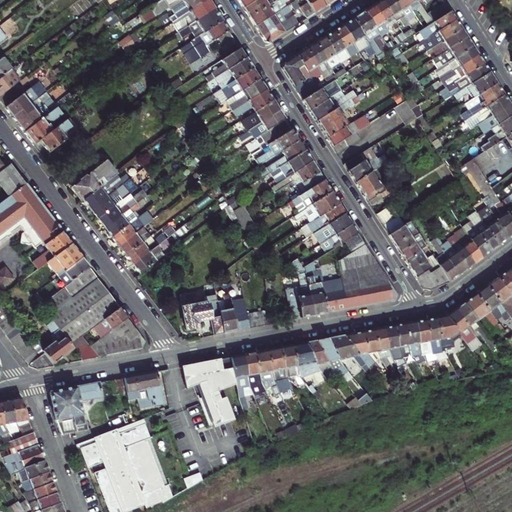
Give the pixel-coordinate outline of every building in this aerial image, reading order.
[(170,11),(178,6),(187,0),(163,0),(159,2),(143,13),(147,20),(145,21),(146,23),(169,9),(170,11)] [(181,16),(182,17),(207,0),(187,0),(178,6),(180,10),(170,17),(173,21),(181,16)] [(209,0),(207,0),(182,17),(188,27),(215,9),(209,0)] [(238,0),(244,9),(257,0),(238,0)] [(257,0),(244,9),(250,18),(277,0),(257,0)] [(277,0),(250,18),(256,27),(281,10),(280,8),(285,4),(287,0),(277,0)] [(306,0),(315,14),(327,7),(322,0),(306,0)] [(383,0),(374,6),(388,28),(397,22),(383,0)] [(394,0),(383,0),(397,22),(405,17),(402,12),(394,0)] [(394,0),(402,12),(408,8),(411,13),(413,11),(406,0),(394,0)] [(418,0),(406,0),(413,11),(414,12),(418,9),(429,25),(433,23),(428,15),(423,7),(419,0),(418,0)] [(300,7),(296,1),(290,4),(292,8),(295,11),(300,7)] [(256,27),(262,37),(271,31),(272,32),(281,26),(280,25),(287,20),(283,14),(292,8),(290,4),(281,10),(256,27)] [(374,6),(365,11),(379,33),(388,28),(374,6)] [(425,6),(423,7),(428,15),(431,13),(427,6),(425,6)] [(308,19),(300,7),(295,11),(296,14),(302,23),(308,19)] [(215,9),(188,27),(179,34),(181,38),(182,39),(192,33),(196,39),(223,22),(215,9)] [(365,11),(354,19),(373,49),(374,50),(378,47),(374,40),(381,35),(379,33),(365,11)] [(451,12),(433,23),(429,25),(429,26),(433,32),(424,37),(426,40),(431,38),(457,21),(451,12)] [(271,43),(298,25),(292,17),(287,20),(280,25),(281,26),(272,32),(271,31),(262,37),(265,42),(271,43)] [(354,19),(343,26),(359,50),(364,47),(368,53),(373,49),(354,19)] [(180,20),(174,24),(177,28),(183,24),(180,20)] [(408,39),(416,34),(407,20),(399,26),(403,33),(408,39)] [(457,21),(431,38),(433,41),(437,38),(440,43),(462,29),(457,21)] [(223,22),(196,39),(182,48),(192,63),(212,50),(209,45),(221,37),(229,31),(227,28),(223,22)] [(343,26),(334,32),(351,57),(355,54),(359,61),(364,58),(359,50),(343,26)] [(462,29),(440,43),(436,46),(439,49),(442,47),(445,52),(468,38),(462,29)] [(221,37),(225,43),(233,38),(229,31),(221,37)] [(134,32),(118,42),(125,54),(141,44),(134,32)] [(334,32),(324,38),(340,62),(345,70),(347,73),(352,70),(346,60),(351,57),(334,32)] [(395,39),(399,44),(408,39),(403,33),(395,38),(395,39)] [(225,43),(222,45),(226,51),(237,44),(233,38),(225,43)] [(315,43),(331,68),(340,62),(324,38),(315,43)] [(468,38),(445,52),(433,60),(435,64),(445,58),(448,63),(473,46),(468,38)] [(395,39),(387,45),(390,50),(399,44),(395,39)] [(315,43),(306,49),(323,74),(331,68),(315,43)] [(237,44),(226,51),(229,56),(240,49),(238,46),(237,44)] [(451,65),(455,71),(479,55),(473,46),(448,63),(447,64),(449,67),(451,65)] [(214,75),(216,78),(246,58),(244,55),(240,49),(229,56),(222,61),(225,65),(219,70),(220,71),(214,75)] [(306,49),(297,55),(320,91),(324,88),(317,77),(323,74),(306,49)] [(320,91),(297,55),(284,63),(283,70),(303,101),(320,91)] [(404,55),(397,59),(402,67),(403,66),(409,63),(404,55)] [(479,55),(455,71),(452,72),(454,75),(457,74),(461,79),(485,64),(479,55)] [(215,79),(222,89),(253,68),(250,65),(246,58),(216,78),(215,79)] [(0,79),(2,78),(12,70),(3,59),(0,61),(0,79)] [(215,65),(219,70),(225,65),(222,61),(215,65)] [(485,64),(461,79),(447,88),(450,92),(458,87),(457,86),(463,82),(467,87),(490,72),(485,64)] [(253,68),(222,89),(214,95),(217,100),(229,92),(233,98),(260,80),(258,76),(253,68)] [(345,70),(336,75),(338,79),(344,75),(347,73),(345,70)] [(438,76),(440,80),(442,79),(450,74),(452,72),(451,70),(446,73),(445,72),(438,76)] [(334,72),(325,78),(330,85),(338,79),(336,75),(334,72)] [(490,72),(467,87),(456,94),(459,99),(470,92),(474,98),(480,95),(497,84),(490,72)] [(207,78),(210,82),(215,79),(216,78),(214,75),(213,74),(207,78)] [(452,78),(450,74),(442,79),(444,83),(452,78)] [(303,101),(310,112),(329,99),(325,94),(347,80),(344,75),(338,79),(330,85),(324,88),(320,91),(303,101)] [(0,99),(12,90),(2,78),(0,79),(0,99)] [(229,106),(233,112),(267,90),(260,80),(233,98),(236,102),(229,106)] [(0,99),(0,101),(13,118),(46,93),(39,83),(23,94),(17,86),(12,90),(0,99)] [(463,114),(467,119),(505,95),(497,84),(480,95),(474,98),(465,104),(469,110),(463,114)] [(267,90),(233,112),(236,118),(253,108),(255,112),(274,101),(267,90)] [(310,112),(317,122),(336,110),(332,104),(335,103),(345,96),(342,91),(329,99),(310,112)] [(13,118),(25,134),(58,108),(73,96),(70,92),(54,104),(46,93),(13,118)] [(229,92),(217,100),(221,105),(233,98),(229,92)] [(171,102),(173,106),(185,98),(182,94),(171,102)] [(484,114),(487,119),(511,104),(505,95),(467,119),(470,125),(475,122),(474,120),(484,114)] [(317,122),(327,139),(351,124),(344,113),(358,103),(355,98),(336,110),(317,122)] [(274,101),(255,112),(258,117),(246,125),(250,131),(262,122),(264,124),(271,119),(270,117),(280,111),(274,101)] [(406,102),(396,108),(399,114),(410,107),(406,102)] [(484,134),(493,129),(511,116),(511,106),(511,104),(487,119),(478,125),(484,134)] [(399,114),(403,120),(414,113),(412,110),(410,107),(399,114)] [(422,116),(417,107),(412,110),(414,113),(417,119),(422,116)] [(25,134),(34,147),(41,141),(52,133),(48,127),(59,118),(58,116),(62,113),(58,108),(25,134)] [(262,122),(250,131),(253,135),(265,128),(268,132),(271,129),(286,120),(280,111),(270,117),(271,119),(264,124),(262,122)] [(194,123),(188,112),(180,117),(186,128),(194,123)] [(403,120),(407,126),(411,123),(417,119),(414,113),(403,120)] [(429,127),(422,116),(417,119),(420,123),(425,130),(429,127)] [(482,147),(485,152),(487,154),(494,149),(507,140),(511,137),(511,116),(493,129),(496,134),(489,139),(490,141),(482,147)] [(76,126),(70,119),(52,133),(41,141),(50,153),(70,138),(67,134),(76,126)] [(417,119),(411,123),(414,127),(420,123),(417,119)] [(286,120),(271,129),(278,139),(292,130),(286,120)] [(351,124),(327,139),(333,148),(334,147),(344,141),(346,140),(357,133),(364,128),(362,125),(358,128),(354,122),(351,124)] [(237,133),(240,137),(248,132),(245,128),(237,133)] [(292,130),(278,139),(269,145),(272,149),(255,161),(259,167),(282,151),(299,141),(292,130)] [(248,132),(240,137),(242,142),(253,135),(250,131),(248,132)] [(428,136),(432,141),(440,137),(436,131),(428,136)] [(357,133),(346,140),(350,145),(361,138),(357,133)] [(299,141),(282,151),(285,156),(270,167),(262,172),(265,177),(271,173),(273,172),(280,168),(306,151),(299,141)] [(344,141),(334,147),(338,153),(348,146),(344,141)] [(179,158),(186,167),(201,155),(194,146),(179,158)] [(344,165),(356,183),(377,169),(389,162),(385,156),(378,159),(371,148),(344,165)] [(443,148),(438,151),(444,160),(448,157),(443,148)] [(473,159),(482,172),(493,164),(490,159),(491,158),(500,159),(494,149),(487,154),(485,152),(473,159)] [(306,151),(280,168),(273,172),(271,173),(275,179),(269,184),(272,187),(273,186),(312,161),(306,151)] [(58,155),(47,163),(52,169),(63,161),(58,155)] [(473,159),(465,164),(492,207),(500,202),(482,172),(473,159)] [(312,161),(273,186),(276,191),(290,182),(289,179),(291,178),(302,195),(324,180),(312,161)] [(11,165),(0,173),(0,186),(9,198),(26,185),(11,165)] [(356,183),(371,206),(396,189),(390,178),(385,181),(377,169),(356,183)] [(76,195),(78,194),(84,202),(106,185),(95,171),(87,177),(86,175),(80,180),(81,182),(71,189),(76,195)] [(106,185),(84,202),(91,211),(91,212),(99,206),(98,204),(106,198),(107,199),(124,186),(125,186),(135,177),(133,174),(128,178),(126,176),(120,180),(118,176),(106,185)] [(70,187),(71,189),(81,182),(80,180),(70,187)] [(302,195),(290,203),(293,207),(295,205),(300,213),(332,192),(324,180),(302,195)] [(26,185),(9,198),(7,200),(0,204),(0,246),(1,246),(0,244),(7,239),(8,240),(13,237),(12,235),(20,229),(24,234),(22,236),(21,245),(30,247),(32,246),(35,250),(43,244),(45,243),(47,245),(62,233),(26,185)] [(99,206),(91,212),(98,220),(115,208),(122,202),(131,195),(127,191),(128,191),(125,186),(124,186),(107,199),(106,198),(98,204),(99,206)] [(105,229),(105,230),(113,223),(112,222),(120,216),(121,217),(138,204),(148,196),(144,190),(133,198),(117,211),(115,208),(98,220),(105,229)] [(332,192),(300,213),(287,221),(291,228),(300,222),(298,220),(309,213),(315,220),(340,204),(332,192)] [(453,194),(445,199),(448,203),(456,198),(453,194)] [(122,202),(115,208),(117,211),(133,198),(131,195),(122,202)] [(492,207),(489,209),(509,239),(511,236),(511,219),(504,208),(500,202),(492,207)] [(111,236),(112,238),(128,225),(125,221),(134,215),(141,209),(138,204),(121,217),(120,216),(112,222),(113,223),(105,230),(108,234),(110,237),(111,236)] [(345,213),(340,204),(315,220),(307,225),(313,235),(315,233),(345,213)] [(376,215),(389,235),(404,225),(391,206),(376,215)] [(488,206),(478,213),(499,246),(509,239),(489,209),(488,206)] [(237,210),(234,212),(245,232),(248,229),(237,210)] [(420,216),(423,221),(431,215),(428,210),(420,216)] [(499,246),(478,213),(476,211),(468,216),(471,221),(491,252),(499,246)] [(345,213),(315,233),(319,239),(332,230),(335,235),(353,224),(345,213)] [(119,247),(120,248),(127,242),(126,240),(134,234),(135,235),(154,220),(150,215),(139,223),(137,219),(128,225),(112,238),(119,247)] [(137,219),(134,215),(125,221),(128,225),(137,219)] [(127,242),(120,248),(126,257),(150,238),(151,237),(147,233),(160,222),(157,218),(154,220),(135,235),(134,234),(126,240),(127,242)] [(404,225),(389,235),(395,244),(410,234),(414,231),(416,230),(411,221),(404,225)] [(462,226),(463,227),(483,258),(491,252),(471,221),(462,226)] [(133,266),(140,274),(164,255),(161,251),(170,244),(173,248),(196,231),(190,222),(178,231),(149,253),(148,251),(140,257),(141,259),(133,266)] [(126,257),(133,266),(141,259),(140,257),(148,251),(149,253),(178,231),(173,224),(161,233),(162,236),(153,242),(150,238),(126,257)] [(335,235),(322,244),(325,249),(320,252),(316,257),(317,260),(327,254),(348,241),(359,234),(353,224),(335,235)] [(455,234),(474,264),(483,258),(463,227),(454,233),(455,234)] [(45,243),(43,244),(48,251),(35,262),(41,269),(54,259),(72,245),(62,233),(47,245),(45,243)] [(359,234),(348,241),(354,251),(365,244),(359,234)] [(395,244),(400,252),(422,238),(419,234),(413,238),(410,234),(395,244)] [(466,270),(474,264),(455,234),(447,240),(448,242),(466,270)] [(400,252),(406,261),(421,251),(426,249),(428,247),(422,238),(400,252)] [(466,270),(448,242),(443,246),(438,238),(435,240),(436,242),(458,277),(466,270)] [(428,271),(431,277),(437,273),(442,270),(450,283),(458,277),(436,242),(432,244),(441,257),(436,260),(438,264),(428,271)] [(378,265),(365,244),(354,251),(352,252),(338,261),(341,278),(341,279),(347,310),(395,301),(398,296),(388,280),(358,286),(355,270),(378,265)] [(72,245),(54,259),(64,272),(82,259),(72,245)] [(406,261),(411,269),(427,260),(421,251),(406,261)] [(411,269),(417,278),(428,271),(438,264),(436,260),(433,256),(427,260),(411,269)] [(82,259),(64,272),(72,283),(90,269),(82,259)] [(299,259),(288,266),(291,270),(292,268),(298,275),(301,288),(286,291),(292,321),(314,317),(305,268),(299,259)] [(314,317),(347,310),(341,279),(323,283),(321,270),(316,271),(313,263),(305,268),(314,317)] [(388,280),(378,265),(355,270),(358,286),(388,280)] [(74,350),(86,341),(82,337),(94,328),(120,309),(90,269),(72,283),(52,298),(41,307),(49,316),(74,349),(74,350)] [(265,280),(266,285),(286,273),(283,269),(271,277),(265,280)] [(442,270),(437,273),(445,285),(449,283),(450,283),(442,270)] [(498,278),(511,296),(511,275),(508,270),(498,278)] [(5,271),(0,274),(0,286),(2,289),(13,281),(5,271)] [(417,278),(420,284),(431,277),(428,271),(417,278)] [(445,285),(437,273),(431,277),(437,288),(445,285)] [(437,288),(431,277),(420,284),(424,290),(432,291),(437,288)] [(487,286),(511,319),(511,309),(509,305),(511,302),(511,296),(498,278),(487,286)] [(508,323),(511,320),(511,319),(487,286),(476,294),(494,318),(500,313),(508,323)] [(502,328),(494,318),(476,294),(464,303),(477,321),(484,316),(498,334),(500,332),(499,330),(502,328)] [(235,317),(232,302),(230,296),(223,298),(223,301),(225,312),(219,313),(223,334),(243,331),(241,316),(235,317)] [(223,334),(219,313),(217,302),(216,297),(210,298),(210,303),(193,307),(193,304),(181,306),(186,331),(197,329),(196,323),(210,321),(214,336),(223,334)] [(244,300),(232,302),(235,317),(241,316),(243,331),(249,329),(247,316),(244,300)] [(223,301),(217,302),(219,313),(225,312),(223,301)] [(455,310),(472,333),(476,330),(490,348),(495,345),(477,321),(464,303),(455,310)] [(94,328),(102,338),(103,337),(108,334),(128,319),(120,309),(94,328)] [(0,324),(11,316),(7,310),(0,316),(0,324)] [(448,316),(460,334),(463,338),(468,334),(472,340),(477,347),(481,344),(472,333),(455,310),(448,316)] [(269,312),(262,313),(264,327),(272,325),(269,312)] [(262,313),(255,314),(257,328),(264,327),(262,313)] [(257,328),(255,314),(247,316),(249,329),(257,328)] [(0,324),(0,328),(2,331),(15,321),(11,316),(0,324)] [(45,354),(53,365),(74,349),(49,316),(43,321),(53,335),(50,336),(55,342),(43,351),(45,354)] [(452,340),(460,334),(448,316),(436,318),(442,349),(444,348),(442,337),(449,335),(452,340)] [(442,349),(436,318),(426,320),(430,342),(432,353),(434,353),(438,362),(441,359),(438,352),(442,352),(442,349)] [(108,334),(103,337),(107,356),(112,355),(120,354),(127,352),(136,351),(145,349),(147,343),(141,335),(134,340),(133,341),(131,341),(129,341),(127,341),(125,339),(137,330),(132,323),(128,319),(108,334)] [(423,343),(430,342),(426,320),(415,322),(419,344),(422,355),(424,355),(425,355),(423,343)] [(6,336),(19,327),(15,321),(2,331),(6,336)] [(415,322),(405,324),(411,358),(413,357),(415,357),(413,345),(419,344),(415,322)] [(395,326),(399,348),(401,359),(403,359),(411,358),(405,324),(395,326)] [(393,349),(399,348),(395,326),(389,328),(384,329),(389,353),(391,357),(393,361),(396,360),(393,349)] [(6,336),(10,341),(23,332),(19,327),(6,336)] [(389,353),(384,329),(379,330),(374,331),(378,352),(380,357),(381,360),(382,363),(385,363),(384,358),(391,357),(389,353)] [(125,339),(127,341),(129,341),(131,341),(133,341),(134,340),(141,335),(137,330),(125,339)] [(364,333),(368,354),(374,362),(380,357),(378,352),(374,331),(370,331),(364,333)] [(14,346),(26,336),(23,332),(10,341),(14,346)] [(356,334),(345,336),(376,377),(382,385),(385,383),(372,366),(375,364),(374,362),(368,354),(364,333),(356,334)] [(463,338),(467,344),(472,340),(468,334),(463,338)] [(30,341),(26,336),(14,346),(17,351),(30,341)] [(371,380),(376,377),(345,336),(337,338),(327,340),(339,359),(352,356),(358,364),(359,365),(371,380)] [(98,358),(107,356),(103,337),(102,338),(90,347),(98,358)] [(339,359),(327,340),(318,342),(332,367),(343,364),(339,359)] [(21,356),(34,346),(30,341),(17,351),(21,356)] [(83,361),(98,358),(90,347),(86,341),(74,350),(83,361)] [(332,367),(318,342),(307,344),(318,365),(323,364),(328,370),(331,373),(337,372),(335,369),(332,367)] [(307,344),(294,346),(300,376),(312,373),(321,369),(318,365),(307,344)] [(21,356),(25,361),(38,351),(34,346),(21,356)] [(300,376),(294,346),(281,349),(287,380),(290,386),(296,382),(299,386),(300,385),(309,397),(313,394),(306,385),(300,376)] [(287,380),(281,349),(268,352),(275,383),(287,380)] [(38,351),(25,361),(29,366),(42,356),(38,351)] [(256,354),(261,381),(268,380),(269,384),(275,397),(280,394),(275,383),(268,352),(256,354)] [(45,354),(42,356),(29,366),(30,367),(37,370),(55,366),(53,365),(45,354)] [(261,381),(256,354),(243,357),(249,387),(261,384),(261,381)] [(249,387),(243,357),(230,359),(232,369),(235,386),(237,393),(242,410),(247,408),(242,389),(249,387)] [(230,359),(221,361),(222,371),(232,369),(230,359)] [(222,371),(221,361),(194,366),(194,367),(187,368),(187,369),(189,379),(195,378),(197,385),(202,398),(199,400),(209,427),(220,423),(222,426),(234,421),(225,399),(220,401),(217,393),(235,386),(232,369),(222,371)] [(189,379),(187,369),(182,370),(186,389),(197,385),(195,378),(189,379)] [(127,393),(131,412),(164,405),(162,396),(157,373),(119,380),(122,394),(127,393)] [(115,395),(122,394),(119,380),(112,382),(115,395)] [(309,383),(306,385),(313,394),(315,392),(309,383)] [(101,398),(99,384),(50,393),(55,419),(61,436),(89,430),(87,423),(84,423),(81,406),(89,404),(91,402),(91,400),(101,398)] [(365,393),(357,399),(362,406),(372,402),(365,393)] [(352,403),(348,406),(351,410),(352,410),(362,406),(357,399),(355,396),(350,400),(352,403)] [(12,401),(15,424),(24,422),(25,426),(31,425),(21,399),(12,401)] [(6,428),(7,430),(15,428),(14,424),(15,424),(12,401),(1,403),(6,428)] [(2,440),(5,444),(14,440),(12,437),(7,430),(6,428),(1,403),(0,402),(0,428),(1,428),(7,439),(2,440)] [(95,441),(79,447),(86,464),(102,458),(104,464),(93,469),(109,511),(129,511),(147,505),(148,508),(163,502),(164,504),(174,498),(169,486),(165,487),(147,440),(151,439),(145,424),(141,426),(139,421),(133,423),(129,425),(111,432),(94,438),(95,441)] [(22,433),(24,436),(34,433),(32,428),(24,430),(25,432),(22,433)] [(0,457),(2,461),(11,476),(45,463),(34,433),(24,436),(14,440),(5,444),(0,445),(0,457)] [(20,476),(23,483),(49,473),(45,463),(11,476),(13,479),(20,476)] [(21,484),(27,493),(53,483),(49,473),(23,483),(21,484)] [(199,473),(184,482),(188,489),(204,480),(199,473)] [(34,494),(37,501),(56,493),(53,483),(27,493),(23,495),(26,500),(28,498),(27,497),(34,494)] [(38,506),(41,511),(60,503),(56,493),(37,501),(28,504),(31,509),(38,506)] [(24,511),(18,502),(11,507),(14,511),(24,511)] [(41,511),(37,511),(63,511),(60,503),(41,511)]
